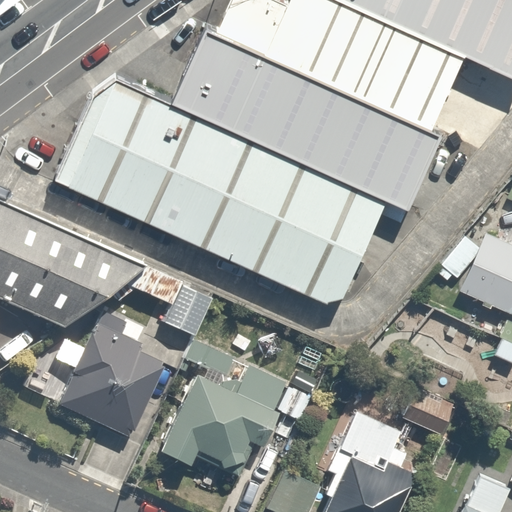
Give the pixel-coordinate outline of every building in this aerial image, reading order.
[(0,0),(0,15),(20,0),(0,0)] [(233,0),(217,33),(431,132),(464,59),(336,0),(290,0),(289,5),(277,0),(233,0)] [(511,0),(336,0),(464,59),(511,78),(511,0)] [(170,105),(386,203),(408,212),(442,136),(431,132),(217,33),(206,29),(170,105)] [(170,105),(116,79),(96,95),(55,182),(325,305),(343,298),(386,203),(170,105)] [(511,199),(511,170),(501,195),(511,199)] [(146,268),(0,204),(0,298),(66,326),(146,268)] [(511,362),(511,245),(479,232),(455,290),(502,309),(484,352),(511,362)] [(211,299),(182,286),(165,322),(194,335),(211,299)] [(127,322),(101,310),(58,404),(129,437),(163,363),(139,352),(143,344),(122,334),(127,322)] [(236,379),(224,381),(223,374),(227,376),(236,358),(193,338),(184,359),(207,369),(204,376),(198,374),(163,451),(190,463),(197,448),(223,460),(219,469),(240,478),(255,444),(264,448),(279,414),(272,411),(285,382),(249,366),(242,382),(236,379)] [(433,434),(459,376),(417,357),(391,415),(433,434)] [(391,511),(419,443),(354,417),(347,414),(323,473),(330,476),(315,511),(391,511)] [(446,486),(463,448),(442,438),(425,476),(446,486)] [(306,511),(321,478),(281,460),(258,511),(259,511),(306,511)] [(496,511),(508,484),(477,470),(458,511),(496,511)]
